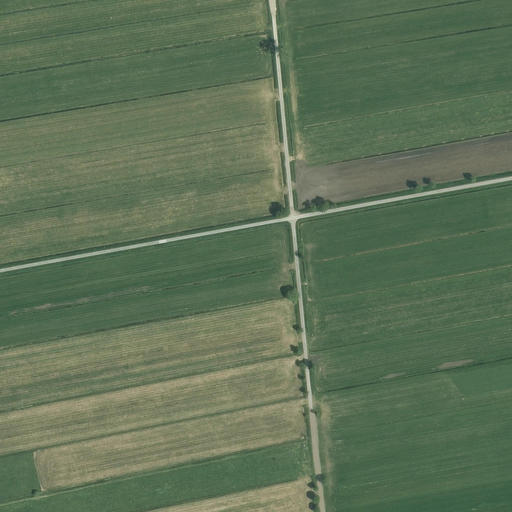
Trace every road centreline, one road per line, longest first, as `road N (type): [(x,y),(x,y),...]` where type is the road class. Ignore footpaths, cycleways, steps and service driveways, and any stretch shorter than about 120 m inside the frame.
road 1 (unclassified): [(0,270),(292,217)]
road 2 (unclassified): [(511,178),(292,217)]
road 3 (unclassified): [(292,217),(273,15)]
road 4 (unclassified): [(309,396),(292,217)]
